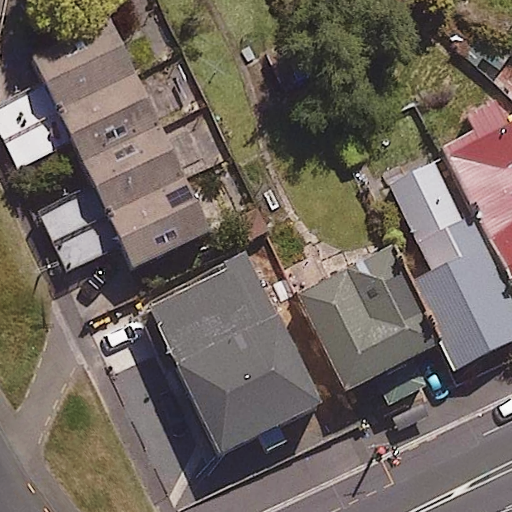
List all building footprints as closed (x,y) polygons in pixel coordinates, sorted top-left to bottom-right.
[(137,88),(104,19),(29,55),(43,85),(0,105),(0,130),(17,165),(69,140),(91,187),(38,212),(65,268),(117,244),(126,264),(203,227),(180,179),(227,156),(184,65),(137,88)] [(511,291),(511,116),(505,121),(493,98),(462,113),(471,132),(440,147),(511,291)] [(358,192),(383,242),(430,339),(445,370),(511,337),(511,302),(439,152),(358,192)] [(430,339),(383,242),(294,285),(342,384),(368,371),(384,403),(425,382),(409,349),(430,339)] [(314,403),(242,257),(145,304),(217,451),(314,403)]
